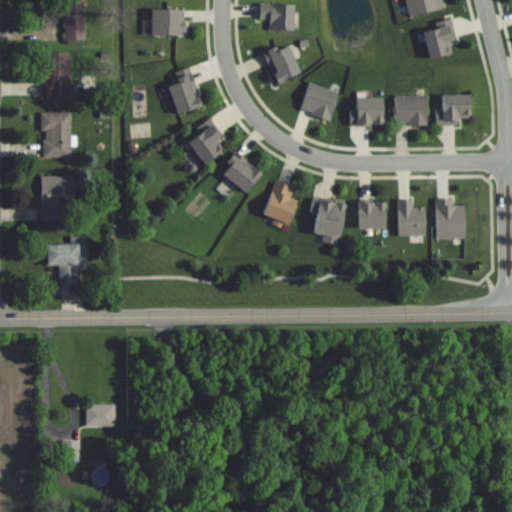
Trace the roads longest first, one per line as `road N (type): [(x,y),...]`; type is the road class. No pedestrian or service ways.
road 1 (tertiary): [(0,317),(511,312)]
road 2 (residential): [(511,159),(332,158),(287,143),(256,113),(221,48)]
road 3 (residential): [(507,160),(507,84),(485,0)]
road 4 (residential): [(507,160),(504,313)]
